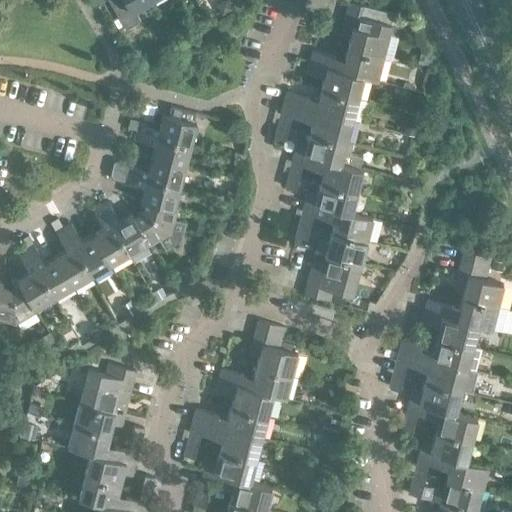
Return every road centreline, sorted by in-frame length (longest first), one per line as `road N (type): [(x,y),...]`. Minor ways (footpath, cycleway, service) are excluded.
road 1 (residential): [(237,288),(267,182),(256,92),(291,0)]
road 2 (residential): [(0,229),(71,199),(101,140),(0,114)]
road 3 (residential): [(177,511),(161,438),(177,372),(237,288)]
road 4 (residential): [(366,344),(367,491),(375,511)]
road 5 (residential): [(366,344),(310,327),(237,288)]
